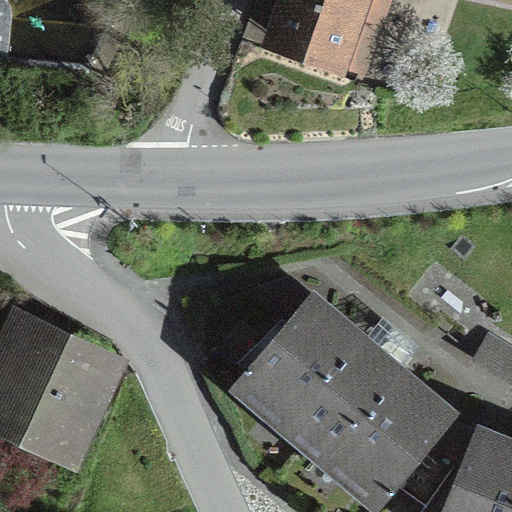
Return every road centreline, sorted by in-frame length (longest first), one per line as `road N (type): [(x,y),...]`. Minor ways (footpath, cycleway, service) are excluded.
road 1 (residential): [(226,511),(152,352),(105,303),(27,249),(6,212),(4,173)]
road 2 (secondary): [(511,151),(317,176),(183,180)]
road 3 (residential): [(183,180),(191,115),(233,0)]
road 4 (secondary): [(183,180),(4,173)]
